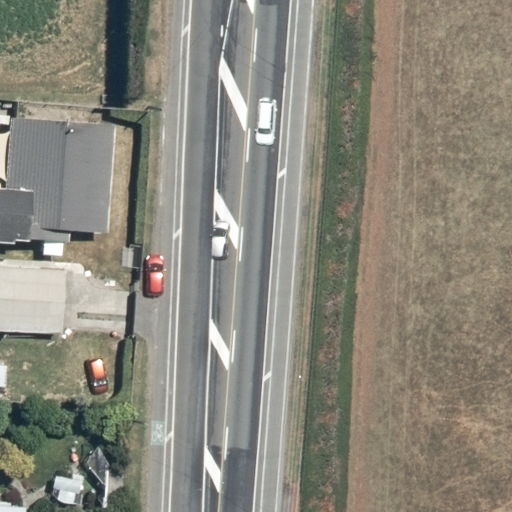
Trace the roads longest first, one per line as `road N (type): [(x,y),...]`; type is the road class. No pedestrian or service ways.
road 1 (secondary): [(274,0),(238,511)]
road 2 (secondary): [(191,511),(218,0)]
